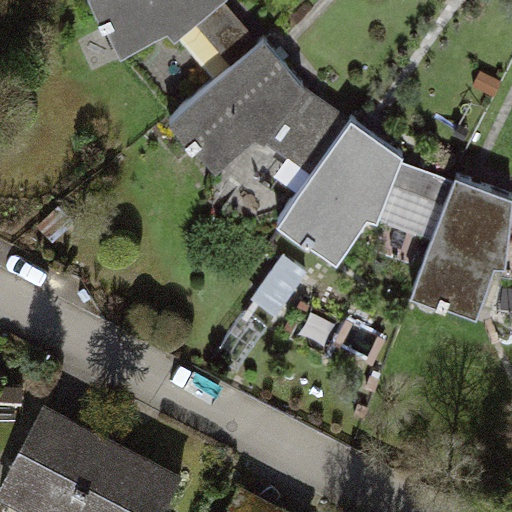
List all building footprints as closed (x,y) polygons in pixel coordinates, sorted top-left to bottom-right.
[(91,0),(95,8),(92,10),(96,19),(101,16),(114,44),(161,22),(168,30),(195,7),(233,52),(251,37),(219,0),(91,0)] [(233,52),(163,111),(181,131),(179,133),(185,140),(190,136),(209,160),(249,127),(257,133),(278,105),(326,138),(340,119),(292,85),(297,78),(258,32),(251,37),(233,52)] [(326,138),(273,212),(296,227),(294,229),(301,235),(305,230),(329,248),(360,207),(370,210),(383,177),(438,198),(447,175),(391,154),(394,147),(345,112),(340,119),(326,138)] [(506,189),(449,168),(447,175),(438,198),(405,283),(432,292),(430,295),(439,299),(441,293),(469,304),(488,256),(498,257),(502,222),(511,222),(511,198),(505,198),(506,189)] [(8,460),(38,476),(20,509),(24,511),(155,511),(174,477),(114,447),(110,455),(66,432),(70,424),(37,406),(8,460)]
